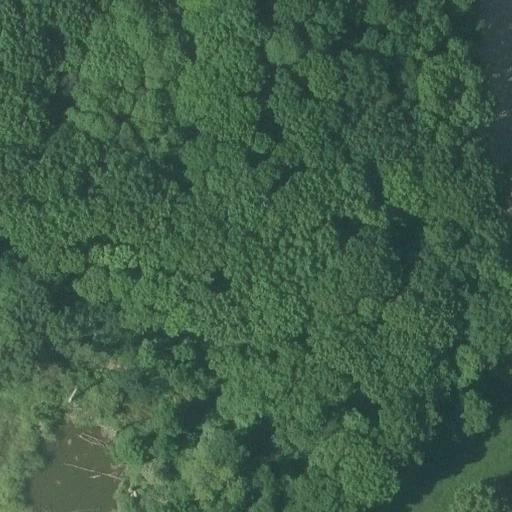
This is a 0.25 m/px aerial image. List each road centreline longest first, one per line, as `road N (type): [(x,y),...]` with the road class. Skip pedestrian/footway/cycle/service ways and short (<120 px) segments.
road 1 (unclassified): [(394,320),(0,146)]
road 2 (track): [(182,0),(188,234)]
road 3 (track): [(511,391),(394,320)]
